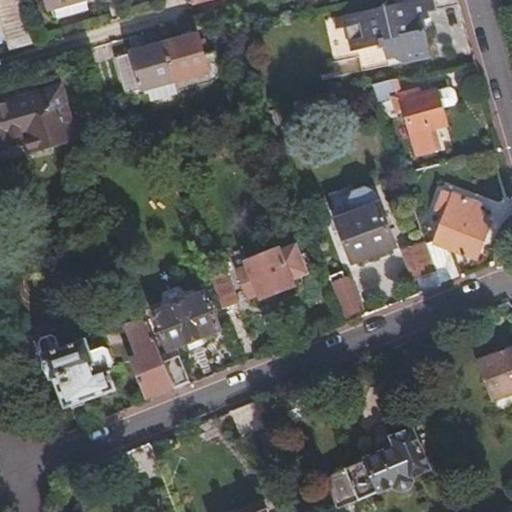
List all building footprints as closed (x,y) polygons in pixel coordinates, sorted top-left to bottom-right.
[(33,42),(19,0),(0,0),(0,10),(11,48),(33,42)] [(43,0),(46,7),(48,7),(50,17),(55,19),(85,11),(82,0),(43,0)] [(459,5),(457,0),(405,0),(406,2),(346,15),(348,22),(354,50),(387,43),(390,58),(408,55),(409,61),(433,56),(427,29),(420,30),(418,21),(425,19),(429,18),(427,12),(459,5)] [(339,24),(348,22),(346,15),(337,17),(339,24)] [(427,29),(425,19),(418,21),(420,30),(427,29)] [(165,40),(176,78),(212,68),(200,30),(165,40)] [(129,91),(176,78),(165,40),(117,53),(129,91)] [(402,93),(396,78),(372,83),(377,97),(392,94),(398,115),(407,112),(420,157),(442,149),(435,130),(446,126),(445,120),(448,119),(443,106),(439,92),(414,100),(410,91),(402,93)] [(60,87),(0,102),(0,136),(27,130),(32,148),(75,137),(60,87)] [(439,92),(443,106),(455,103),(457,98),(455,92),(450,90),(439,92)] [(208,101),(187,107),(193,128),(215,121),(208,101)] [(288,105),(270,112),(276,127),(293,121),(288,105)] [(184,108),(184,106),(150,116),(158,139),(193,128),(187,107),(184,108)] [(345,198),(350,211),(356,208),(376,201),(372,188),(364,184),(349,190),(345,198)] [(436,205),(446,209),(452,192),(442,188),(436,205)] [(437,232),(425,236),(441,283),(461,275),(447,240),(477,252),(489,220),(472,213),(477,199),(453,190),(452,192),(446,209),(437,232)] [(350,211),(332,217),(349,260),(394,243),(378,200),(376,201),(356,208),(350,211)] [(441,283),(425,236),(400,245),(410,275),(414,274),(420,291),(441,283)] [(117,240),(121,250),(129,247),(125,237),(117,240)] [(245,260),(233,264),(245,293),(257,289),(259,297),(290,285),(288,278),(303,271),(292,242),(275,248),(273,242),(243,254),(245,260)] [(357,286),(392,280),(389,262),(354,268),(357,286)] [(327,272),(343,313),(362,306),(351,278),(346,274),(338,276),(335,270),(327,272)] [(211,280),(222,310),(236,304),(225,275),(211,280)] [(203,289),(153,308),(168,347),(219,327),(203,289)] [(146,395),(174,384),(164,358),(146,314),(125,322),(136,352),(130,354),(146,395)] [(36,342),(62,406),(114,385),(106,367),(111,365),(113,359),(108,346),(101,342),(90,347),(86,338),(61,347),(54,331),(39,337),(36,342)] [(511,345),(476,360),(492,400),(511,392),(511,345)] [(164,358),(174,384),(175,388),(190,382),(178,353),(164,358)] [(268,424),(258,399),(232,409),(242,434),(268,424)] [(366,456),(324,473),(338,506),(395,483),(397,485),(400,487),(403,487),(406,487),(409,485),(411,482),(412,479),(412,475),(432,467),(414,425),(362,447),(366,456)] [(164,480),(149,441),(127,450),(144,488),(164,480)]
